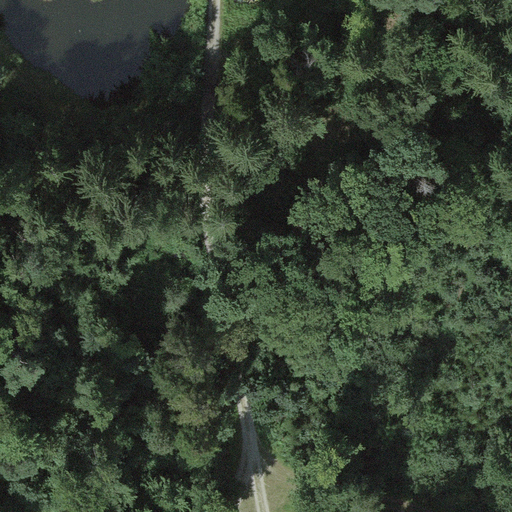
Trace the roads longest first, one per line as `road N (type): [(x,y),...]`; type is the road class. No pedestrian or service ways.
road 1 (track): [(257,474),(209,215),(213,0)]
road 2 (track): [(415,511),(257,474)]
